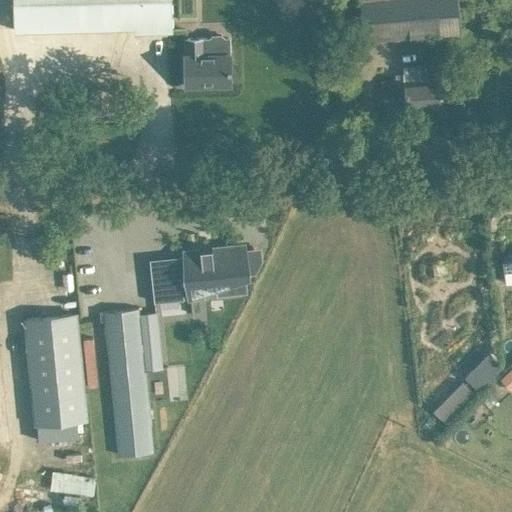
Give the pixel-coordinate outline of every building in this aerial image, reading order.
[(13,0),(15,28),(135,25),(135,31),(173,29),(172,0),(13,0)] [(360,0),(364,41),(460,32),(457,0),(360,0)] [(187,53),(185,53),(185,84),(187,84),(187,80),(213,80),(213,84),(231,83),(231,52),(229,52),(229,36),(224,36),(222,34),(213,34),(210,37),(186,37),(187,53)] [(404,78),(383,80),(384,89),(385,109),(444,105),(442,85),(441,62),(421,64),(422,77),(404,78)] [(82,116),(101,115),(100,85),(80,86),(82,116)] [(185,254),(150,257),(154,300),(184,297),(183,293),(189,293),(190,294),(190,297),(191,297),(190,281),(214,278),(215,278),(215,280),(217,294),(247,291),(246,279),(246,275),(247,275),(243,244),(212,247),(212,246),(200,248),(185,250),(185,254)] [(139,313),(138,306),(105,309),(120,453),(153,450),(144,368),(163,366),(157,311),(139,313)] [(76,312),(26,317),(28,337),(31,360),(37,423),(39,439),(78,435),(77,419),(87,418),(76,312)] [(473,366),(465,375),(479,389),(487,381),(473,366)] [(511,368),(511,367),(500,377),(511,390),(511,389),(511,368)] [(461,378),(433,408),(445,420),(474,390),(461,378)] [(91,493),(94,474),(53,468),(50,486),(91,493)]
